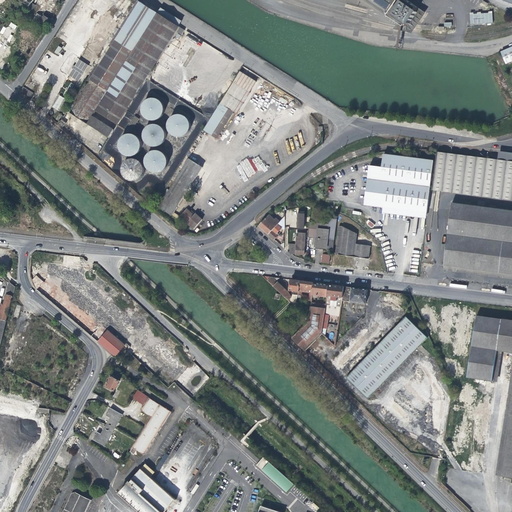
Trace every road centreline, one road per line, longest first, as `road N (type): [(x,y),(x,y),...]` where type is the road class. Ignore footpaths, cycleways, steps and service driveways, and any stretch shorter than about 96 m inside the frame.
road 1 (unclassified): [(107,251),(114,275),(371,511)]
road 2 (residential): [(458,511),(196,262)]
road 3 (tertiary): [(24,241),(27,288),(100,357),(20,511)]
road 4 (unclassified): [(10,93),(196,262)]
road 5 (residential): [(366,134),(155,0)]
road 6 (residential): [(497,298),(471,511)]
road 7 (tertiary): [(497,298),(298,274)]
road 8 (residential): [(242,222),(366,134)]
road 9 (residential): [(366,134),(511,144)]
road 10 (unknown): [(436,274),(443,201),(511,206)]
